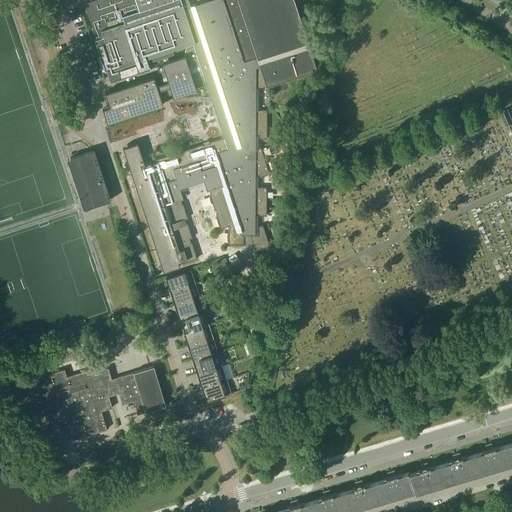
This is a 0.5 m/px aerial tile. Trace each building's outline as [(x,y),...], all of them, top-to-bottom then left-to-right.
[(95,0),(84,4),(85,4),(85,5),(106,71),(110,81),(110,82),(150,69),(147,58),(189,44),(184,59),(157,68),(160,77),(154,79),(154,76),(113,90),(108,91),(104,92),(105,93),(109,106),(102,108),(105,118),(106,121),(107,123),(114,121),(163,105),(161,98),(160,97),(166,95),(166,96),(206,83),(210,96),(203,96),(203,99),(203,101),(211,101),(223,137),(209,142),(209,143),(203,145),(203,143),(166,156),(150,161),(150,162),(144,164),(144,163),(137,142),(123,147),(122,147),(129,168),(141,203),(154,244),(163,271),(179,266),(178,261),(182,259),(183,263),(197,258),(192,242),(191,242),(189,238),(192,237),(187,223),(186,223),(185,219),(187,218),(183,203),(182,203),(180,199),(183,199),(180,189),(203,181),(206,191),(209,190),(210,194),(209,194),(214,209),(215,209),(216,213),(220,228),(228,225),(229,227),(228,227),(228,244),(243,244),(243,242),(251,239),(255,251),(270,246),(263,224),(255,227),(255,215),(266,215),(266,187),(255,187),(255,178),(269,174),(260,146),(255,148),(255,138),(267,138),(267,109),(255,109),(256,89),(266,86),(273,84),(316,70),(317,70),(316,68),(310,50),(309,46),(303,27),(298,14),(298,13),(293,0),(209,0),(199,3),(194,5),(191,6),(184,8),(180,0),(95,0)] [(511,119),(508,109),(500,113),(506,125),(511,122),(511,119)] [(296,140),(293,132),(285,135),(288,142),(296,140)] [(86,207),(95,204),(110,200),(93,150),(70,158),(86,207)] [(235,253),(228,258),(237,271),(244,266),(235,253)] [(223,259),(217,264),(221,269),(227,264),(223,259)] [(268,276),(265,268),(257,270),(260,279),(268,276)] [(167,283),(170,291),(189,285),(195,282),(191,269),(184,271),(165,277),(164,278),(166,284),(167,283)] [(241,283),(243,290),(250,288),(248,281),(241,283)] [(195,282),(189,285),(170,291),(168,291),(170,297),(172,297),(174,305),(193,298),(199,296),(195,282)] [(255,300),(261,295),(258,291),(251,295),(255,300)] [(193,298),(174,305),(173,305),(175,311),(176,311),(178,318),(198,312),(197,310),(203,308),(199,296),(193,298)] [(181,324),(183,332),(202,326),(208,324),(204,310),(198,312),(178,318),(177,319),(179,325),(181,324)] [(185,338),(187,346),(207,339),(213,337),(208,324),(202,326),(183,332),(182,332),(184,338),(185,338)] [(189,352),(192,359),(211,353),(217,351),(213,337),(207,339),(187,346),(186,346),(188,352),(189,352)] [(250,356),(253,355),(257,354),(255,346),(253,341),(246,343),(250,356)] [(194,365),(196,373),(216,367),(222,365),(217,351),(211,353),(192,359),(191,360),(193,366),(194,365)] [(198,379),(201,387),(220,380),(226,378),(222,365),(216,367),(196,373),(195,373),(197,379),(198,379)] [(101,410),(112,407),(108,396),(118,393),(122,404),(133,401),(137,413),(165,405),(153,366),(111,378),(108,367),(90,373),(88,369),(66,376),(64,369),(49,373),(51,381),(36,385),(50,430),(68,424),(72,439),(106,429),(101,410)] [(233,392),(247,388),(247,387),(231,392),(226,378),(220,380),(201,387),(200,387),(202,393),(203,393),(206,401),(196,404),(196,405),(208,401),(231,393),(233,392)] [(489,450),(475,454),(481,473),(511,463),(511,459),(507,444),(494,448),(493,446),(494,445),(490,446),(488,447),(489,450)] [(448,483),(481,473),(475,454),(461,458),(461,456),(462,455),(462,454),(458,456),(456,457),(456,459),(443,463),(448,483)] [(424,469),(410,473),(416,490),(416,492),(448,483),(443,463),(429,468),(428,465),(430,465),(430,464),(425,465),(425,466),(423,467),(424,469)] [(383,500),(416,490),(410,473),(410,471),(396,475),(395,473),(397,472),(396,472),(392,473),(392,474),(390,474),(391,477),(377,481),(383,500)] [(359,486),(345,490),(351,510),(383,500),(377,481),(364,485),(363,483),(364,482),(364,481),(360,483),(358,484),(359,486)] [(316,511),(343,511),(351,510),(345,490),(331,495),(331,492),(332,492),(332,491),(328,492),(328,493),(325,494),(326,496),(313,500),(316,511)] [(294,506),(280,510),(280,511),(316,511),(313,500),(299,504),(298,502),(300,502),(299,501),(295,502),(295,503),(293,503),(294,506)]
